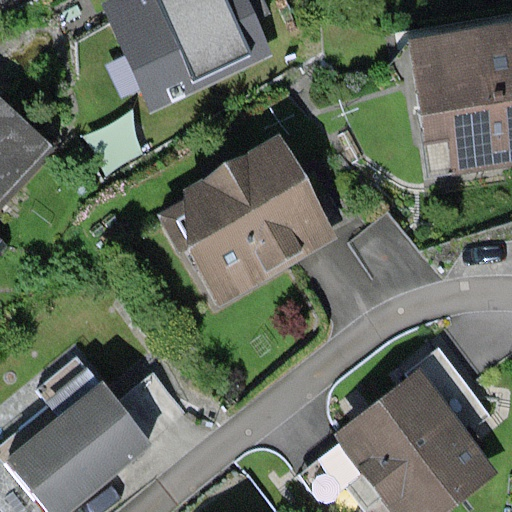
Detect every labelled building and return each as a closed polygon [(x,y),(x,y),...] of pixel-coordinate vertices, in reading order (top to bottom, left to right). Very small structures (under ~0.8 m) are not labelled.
[(138,0),(108,15),(149,103),(298,33),(282,0),(138,0)] [(511,31),(500,34),(411,48),(431,174),(511,161),(511,31)] [(0,113),(0,194),(2,192),(40,151),(0,113)] [(270,150),(157,216),(178,251),(188,245),(218,296),(278,261),(320,236),(270,150)] [(49,407),(0,447),(0,460),(42,511),(63,511),(129,459),(144,446),(111,406),(73,360),(36,391),(49,407)] [(111,406),(144,446),(183,414),(150,374),(111,406)] [(413,387),(344,439),(399,511),(428,511),(479,474),(458,447),(413,387)]
